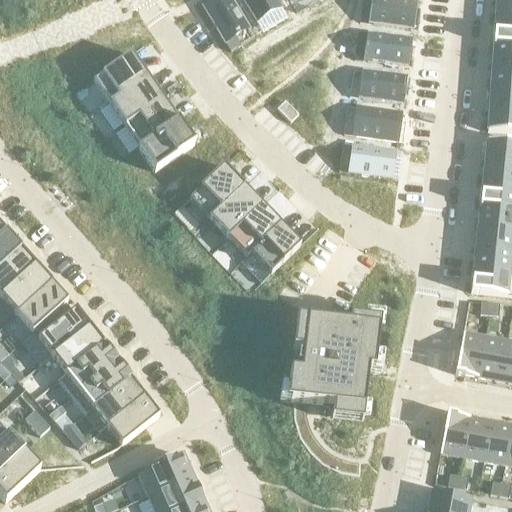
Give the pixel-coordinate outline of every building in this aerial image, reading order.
[(229,0),(217,0),(203,9),(223,43),(234,37),(234,38),(238,36),(237,35),(247,29),(229,0)] [(274,0),(241,0),(256,24),(280,9),(274,0)] [(387,0),(374,0),(371,26),(411,31),(415,4),(387,0)] [(511,4),(496,4),(495,25),(511,26),(511,4)] [(494,35),(493,47),(511,48),(511,26),(495,25),(494,35)] [(370,36),(366,64),(406,69),(410,41),(370,36)] [(493,48),(492,69),(511,69),(511,48),(493,47),(493,48)] [(131,57),(93,83),(109,107),(147,80),(131,57)] [(511,69),(492,69),(490,90),(511,91),(511,69)] [(365,74),(361,101),(401,107),(404,79),(365,74)] [(147,80),(109,107),(124,129),(162,102),(147,80)] [(511,91),(490,90),(489,112),(511,113),(511,91)] [(162,102),(124,129),(139,150),(177,124),(162,102)] [(298,117),(285,103),(276,112),(290,125),(298,117)] [(360,111),(356,139),(396,144),(399,117),(360,111)] [(511,113),(489,112),(487,134),(511,135),(511,113)] [(139,150),(138,151),(154,175),(194,148),(177,124),(139,150)] [(511,145),(487,143),(484,165),(511,168),(511,145)] [(355,148),(351,176),(391,182),(394,154),(355,148)] [(511,168),(484,165),(482,187),(511,190),(511,168)] [(223,169),(188,202),(209,223),(243,190),(223,169)] [(481,197),(479,208),(511,211),(511,190),(482,187),(481,197)] [(243,190),(209,223),(227,242),(261,209),(243,190)] [(480,210),(478,230),(511,233),(511,211),(479,208),(479,210),(480,210)] [(261,209),(227,242),(245,261),(251,256),(280,228),(261,209)] [(280,228),(251,256),(271,276),(300,248),(280,228)] [(511,233),(478,230),(475,251),(511,255),(511,247),(511,233)] [(0,240),(0,271),(21,252),(5,236),(0,240)] [(475,251),(473,273),(509,277),(511,255),(475,251)] [(0,300),(35,269),(21,252),(0,271),(0,300)] [(51,286),(35,269),(0,300),(16,318),(51,286)] [(472,282),(470,295),(507,299),(509,277),(473,273),(472,282)] [(51,286),(16,318),(32,336),(65,306),(67,304),(51,286)] [(481,305),(479,318),(489,319),(490,306),(481,305)] [(32,336),(51,360),(89,330),(75,312),(72,315),(65,306),(32,336)] [(498,320),(499,307),(490,306),(489,319),(498,320)] [(296,369),(296,374),(290,373),(286,405),(293,406),(293,405),(305,406),(332,410),(332,417),(361,421),(360,422),(362,422),(368,374),(370,375),(370,374),(374,374),(379,332),(380,332),(380,329),(379,329),(380,325),(349,322),(348,328),(302,323),(301,323),(298,353),(297,358),(296,369)] [(89,330),(51,360),(65,378),(103,348),(89,330)] [(485,339),(463,335),(459,356),(459,355),(455,375),(454,377),(464,378),(478,380),(485,339)] [(499,384),(506,343),(485,339),(478,380),(499,384)] [(511,386),(511,343),(506,343),(499,384),(511,386)] [(103,348),(65,378),(79,395),(116,365),(103,348)] [(8,358),(0,364),(5,371),(8,374),(16,368),(8,358)] [(116,365),(79,395),(92,412),(130,382),(116,365)] [(5,371),(0,375),(0,379),(4,383),(10,377),(8,374),(5,371)] [(11,378),(5,384),(10,390),(16,384),(11,378)] [(144,400),(130,382),(92,412),(106,430),(144,400)] [(144,400),(106,430),(121,449),(159,419),(144,400)] [(293,414),(305,413),(305,407),(305,406),(293,405),(293,414)] [(61,409),(49,419),(54,425),(66,416),(61,409)] [(293,423),(306,421),(305,414),(305,413),(293,414),(293,423)] [(33,414),(24,423),(40,439),(49,430),(33,414)] [(443,436),(440,457),(462,461),(469,419),(456,417),(446,415),(446,417),(443,436)] [(462,461),(483,465),(491,423),(469,419),(462,461)] [(306,421),(293,423),(296,432),(308,428),(307,424),(306,421)] [(504,468),(511,427),(491,423),(483,465),(504,468)] [(72,427),(63,435),(78,452),(86,445),(72,427)] [(299,440),(311,435),(308,429),(308,428),(296,432),(299,440)] [(311,435),(299,440),(304,448),(314,441),(312,437),(311,435)] [(7,440),(0,446),(0,477),(23,455),(8,439),(7,440)] [(309,456),(319,448),(315,442),(314,441),(304,448),(309,456)] [(319,448),(309,456),(316,462),(324,453),(321,450),(319,448)] [(323,468),(330,458),(325,454),(324,453),(316,462),(323,468)] [(40,473),(23,455),(0,477),(0,500),(5,506),(40,473)] [(181,457),(137,477),(147,500),(191,480),(181,457)] [(330,458),(323,468),(331,472),(336,461),(330,458)] [(339,476),(343,464),(337,462),(336,461),(331,472),(339,476)] [(344,465),(343,464),(339,476),(349,478),(351,466),(344,465)] [(359,480),(359,467),(355,467),(351,466),(349,478),(359,480)] [(449,477),(447,490),(456,492),(459,479),(449,477)] [(456,492),(465,494),(468,481),(459,479),(456,492)] [(191,480),(147,500),(152,511),(178,511),(201,502),(196,490),(195,490),(191,480)] [(492,485),(490,498),(499,500),(501,487),(492,485)] [(499,500),(508,501),(510,488),(501,487),(499,500)] [(467,511),(469,503),(431,496),(428,511),(467,511)] [(201,503),(201,502),(178,511),(204,511),(201,503)]
